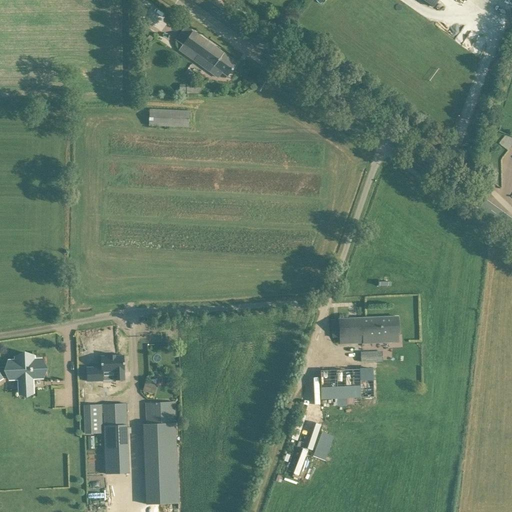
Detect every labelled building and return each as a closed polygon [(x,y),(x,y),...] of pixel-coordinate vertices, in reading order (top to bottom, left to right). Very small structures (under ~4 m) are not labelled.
[(186,26),(180,34),(176,40),(183,45),(179,50),(212,73),(218,77),(222,73),(227,76),(237,63),(186,26)] [(187,94),(201,94),(201,84),(183,84),(183,92),(187,92),(187,94)] [(149,126),(189,127),(189,111),(149,110),(149,126)] [(399,335),(398,327),(398,317),(332,320),(332,337),(339,337),(340,343),(362,342),(363,343),(395,342),(394,335),(399,335)] [(382,352),(373,352),(361,353),(361,361),(383,360),(382,352)] [(101,357),(101,367),(87,367),(87,382),(104,382),(104,371),(114,371),(115,380),(124,380),(123,356),(101,357)] [(0,366),(0,379),(2,378),(2,377),(11,377),(11,379),(19,379),(19,387),(33,386),(33,378),(43,378),(42,360),(34,360),(34,357),(16,358),(16,361),(10,361),(10,366),(0,366)] [(374,369),(360,369),(330,370),(320,371),(321,407),(331,406),(375,405),(374,369)] [(143,391),(153,394),(156,393),(157,389),(155,386),(146,383),(143,391)] [(174,402),(145,403),(146,427),(143,427),(146,507),(178,506),(174,402)] [(104,436),(105,445),(106,474),(128,473),(125,404),(103,405),(83,405),(84,434),(102,433),(101,411),(103,411),(104,436)] [(307,424),(298,449),(305,451),(314,426),(307,424)] [(322,432),(313,456),(325,461),(334,437),(322,432)]
